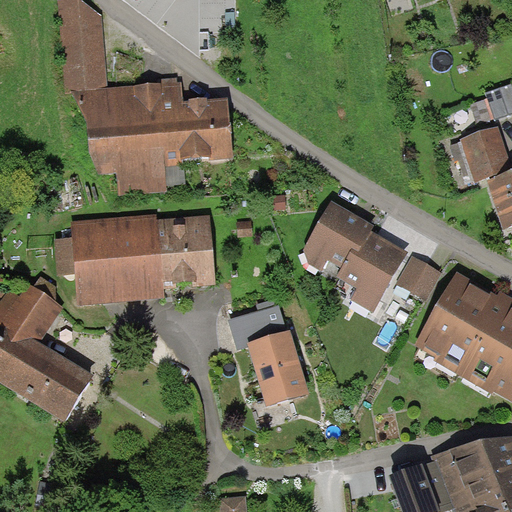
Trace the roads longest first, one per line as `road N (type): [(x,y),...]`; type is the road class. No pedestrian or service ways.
road 1 (residential): [(511,272),(366,188),(109,0)]
road 2 (residential): [(511,433),(461,436),(275,478),(213,471),(199,511)]
road 3 (unknown): [(213,471),(208,410),(179,324)]
